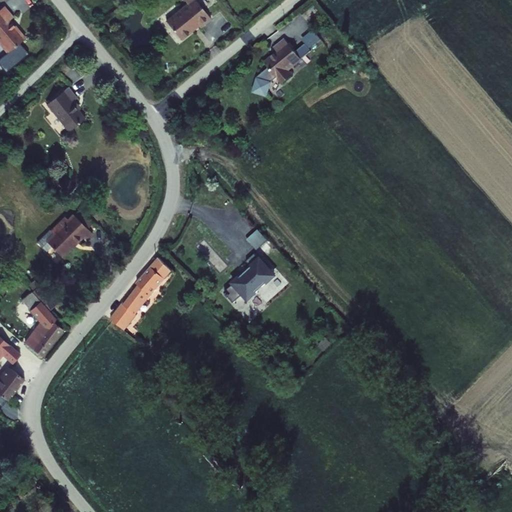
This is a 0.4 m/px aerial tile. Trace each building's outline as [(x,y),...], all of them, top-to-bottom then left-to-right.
[(201,27),(212,19),(196,0),(186,0),(187,2),(165,19),(182,39),(200,26),(201,27)] [(0,45),(6,53),(26,37),(11,18),(14,16),(5,4),(0,7),(0,45)] [(253,92),(268,96),(273,81),(278,76),(284,83),(296,74),(291,67),(302,58),(312,50),(310,47),(321,38),(314,29),(302,38),(306,43),(297,51),(286,37),(274,46),(277,50),(265,60),(270,66),(257,76),(253,92)] [(46,117),(61,135),(68,130),(69,131),(86,117),(80,109),(82,107),(75,99),(78,97),(69,86),(46,104),(53,111),(46,117)] [(47,239),(63,256),(84,236),(88,240),(94,234),(74,213),(68,219),(65,215),(51,228),(54,232),(47,239)] [(258,229),(247,239),(257,249),(268,239),(258,229)] [(243,295),(248,301),(259,292),(256,289),(267,280),(269,282),(278,274),(261,254),(258,257),(255,254),(247,261),(253,267),(242,277),(240,274),(231,282),(233,284),(225,291),(235,302),(243,295)] [(109,317),(124,329),(136,314),(152,295),(167,277),(174,269),(158,257),(152,265),(137,282),(138,283),(109,317)] [(42,356),(65,330),(55,321),(57,318),(41,300),(32,290),(22,300),(31,310),(41,321),(24,340),(32,346),(42,356)] [(0,393),(7,399),(25,379),(9,365),(0,374),(0,358),(3,355),(13,364),(22,353),(0,334),(0,393)]
